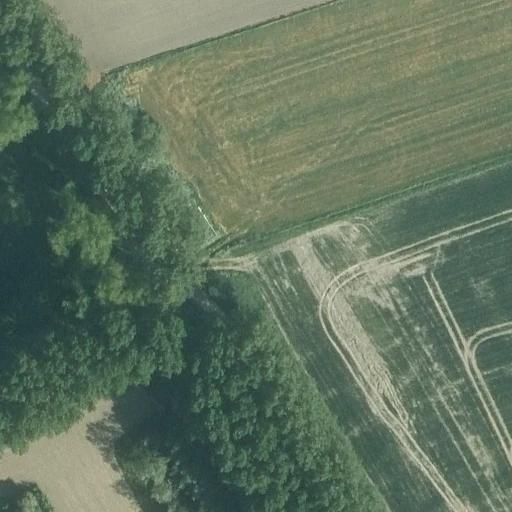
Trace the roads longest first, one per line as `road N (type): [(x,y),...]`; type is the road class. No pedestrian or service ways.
road 1 (track): [(183,264),(0,12)]
road 2 (track): [(347,511),(183,264)]
road 3 (track): [(0,366),(183,264)]
